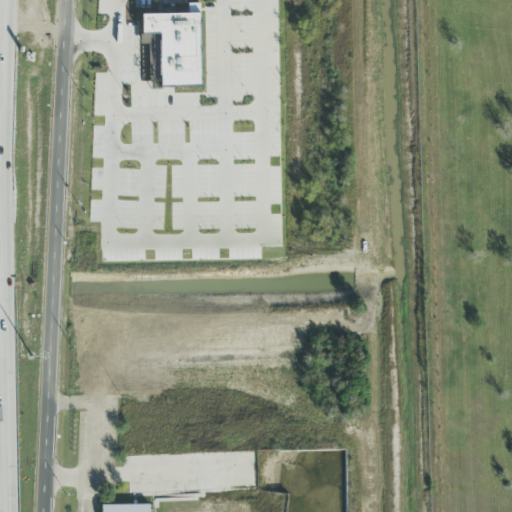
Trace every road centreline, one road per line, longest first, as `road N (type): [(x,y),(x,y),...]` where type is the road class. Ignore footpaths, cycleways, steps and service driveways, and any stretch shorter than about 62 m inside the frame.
road 1 (secondary): [(47,511),(67,0)]
road 2 (motorway): [(34,511),(0,20)]
